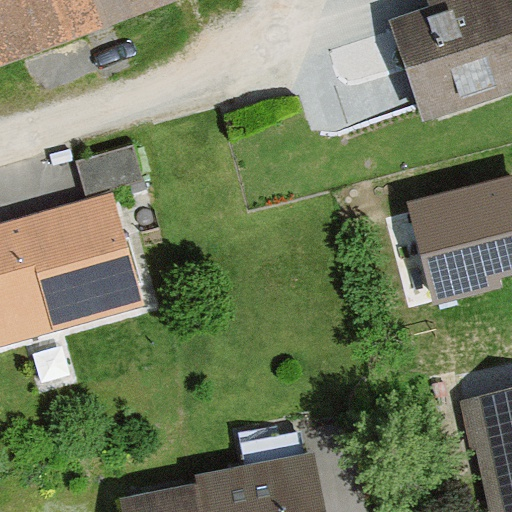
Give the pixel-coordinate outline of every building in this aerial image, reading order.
[(0,0),(0,79),(220,0),(0,0)] [(511,0),(444,0),(445,1),(428,6),(433,21),(402,30),(432,130),(511,106),(511,0)] [(130,157),(74,174),(84,207),(141,189),(130,157)] [(511,272),(511,178),(410,203),(435,303),(502,287),(499,276),(511,272)] [(0,361),(150,322),(121,211),(0,242),(0,361)] [(511,511),(511,386),(463,398),(488,511),(511,511)] [(315,511),(305,465),(100,511),(315,511)]
